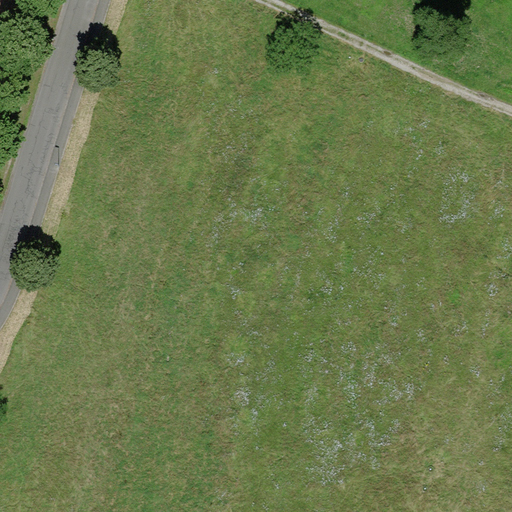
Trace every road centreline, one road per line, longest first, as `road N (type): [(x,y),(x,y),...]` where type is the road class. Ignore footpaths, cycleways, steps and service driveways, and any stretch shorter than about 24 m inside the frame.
road 1 (track): [(511,109),(265,0)]
road 2 (residential): [(79,0),(0,244)]
